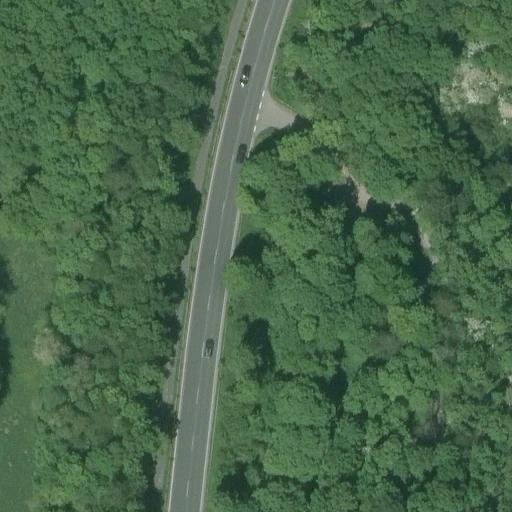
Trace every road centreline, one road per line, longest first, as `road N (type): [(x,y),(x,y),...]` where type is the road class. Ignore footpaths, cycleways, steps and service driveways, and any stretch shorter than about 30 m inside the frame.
road 1 (residential): [(246,112),(317,145),(346,199),(428,220),(445,511)]
road 2 (primary): [(246,112),(208,311),(185,511)]
road 3 (track): [(308,511),(353,284),(346,199)]
